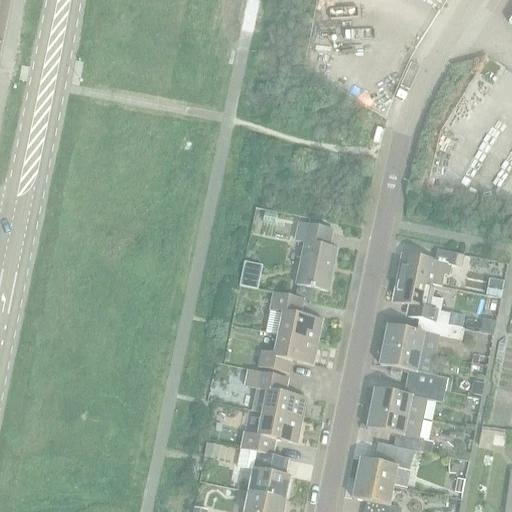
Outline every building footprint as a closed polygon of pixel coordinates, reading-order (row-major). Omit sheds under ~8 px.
[(327,294),(336,250),(328,248),(332,231),(299,224),(295,243),(304,245),(295,287),(327,294)] [(401,257),(396,281),(433,288),(442,290),(444,277),(446,278),(449,267),(461,269),(463,257),(436,251),(434,263),(401,257)] [(433,288),(396,281),(392,304),(424,310),(422,322),(449,328),(452,315),(440,313),(442,302),(431,299),(433,288)] [(500,299),(503,286),(489,284),(486,296),(500,299)] [(265,334),(278,336),(317,344),(322,321),(300,317),(303,301),(273,295),(265,334)] [(383,347),(434,358),(437,338),(449,340),(451,328),(422,322),(418,321),(416,333),(387,328),(383,347)] [(317,344),(278,336),(274,356),(261,353),(257,369),(288,376),(291,364),(312,368),(317,344)] [(408,373),(405,385),(444,393),(447,380),(430,377),(434,358),(383,347),(379,367),(408,373)] [(244,388),(256,391),(252,413),(262,415),(301,423),(306,400),(284,396),(287,380),(256,374),(247,372),(244,388)] [(444,393),(405,385),(403,397),(374,391),(370,411),(422,421),(426,402),(442,405),(444,393)] [(393,448),(413,452),(429,456),(432,443),(418,441),(422,421),(370,411),(366,431),(395,436),(393,448)] [(244,435),(240,451),(272,458),(275,442),(296,446),(301,423),(262,415),(257,437),(244,435)] [(360,461),(356,481),(393,488),(396,470),(409,472),(413,452),(393,448),(377,445),(373,464),(360,461)] [(252,472),(248,494),(285,501),(290,479),(284,478),(287,461),(272,458),(240,451),(237,469),(252,472)] [(393,488),(356,481),(352,501),(366,504),(363,511),(400,511),(401,510),(389,508),(393,488)] [(282,511),(285,501),(248,494),(244,511),(282,511)]
